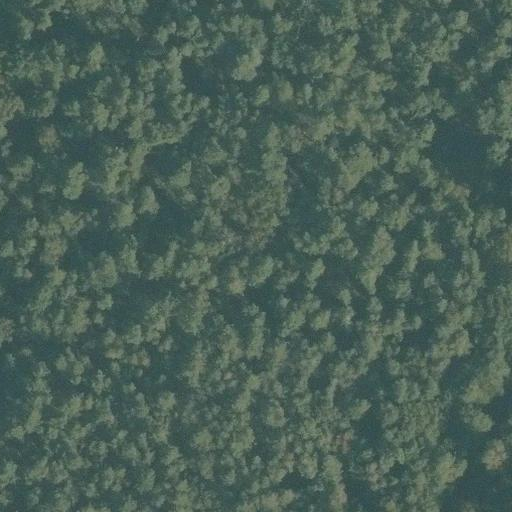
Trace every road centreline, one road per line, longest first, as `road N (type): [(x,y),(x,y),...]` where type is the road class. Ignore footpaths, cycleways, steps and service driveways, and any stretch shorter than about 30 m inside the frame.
road 1 (track): [(511,244),(364,511)]
road 2 (unknown): [(511,387),(445,511)]
